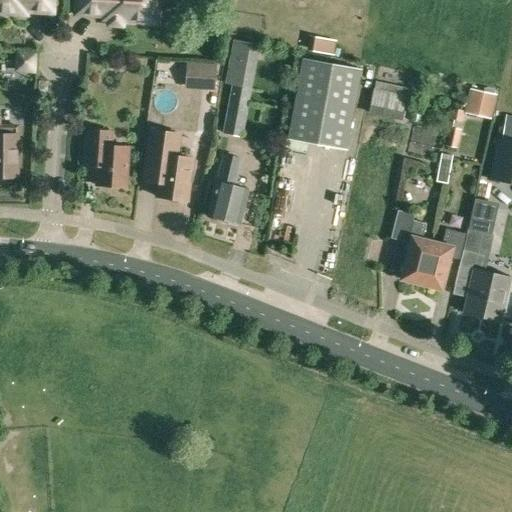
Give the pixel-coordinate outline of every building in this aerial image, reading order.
[(52,12),(52,0),(0,0),(0,12),(25,14),(25,10),(52,12)] [(76,0),(76,13),(104,15),(104,18),(109,19),(109,24),(121,25),(121,19),(156,21),(156,0),(76,0)] [(251,89),(259,45),(234,39),(225,84),(232,85),(223,134),(242,138),(252,90),(251,89)] [(33,55),(17,54),(17,64),(22,70),(32,71),(33,55)] [(303,58),(288,138),(345,148),(359,68),(303,58)] [(375,79),(373,88),(368,113),(401,120),(408,87),(375,79)] [(38,81),(38,92),(46,92),(47,81),(38,81)] [(471,89),(466,112),(488,117),(494,94),(471,89)] [(145,162),(142,182),(158,185),(156,196),(186,200),(192,158),(176,156),(179,134),(149,129),(145,162)] [(85,155),(84,165),(97,166),(96,185),(125,187),(128,147),(110,146),(111,131),(86,130),(85,155)] [(0,176),(17,177),(17,134),(0,134),(0,176)] [(511,182),(511,142),(496,139),(489,179),(511,182)] [(441,153),(435,182),(447,184),(452,155),(441,153)] [(207,216),(239,224),(248,189),(235,186),(241,158),(223,154),(217,176),(207,216)] [(421,284),(431,241),(422,239),(426,223),(413,219),(405,249),(408,250),(401,278),(421,284)] [(431,241),(421,284),(441,289),(449,256),(460,258),(463,249),(466,233),(446,228),(441,244),(431,241)] [(463,249),(460,258),(456,277),(471,281),(463,312),(500,320),(510,278),(480,270),(484,253),(463,249)]
